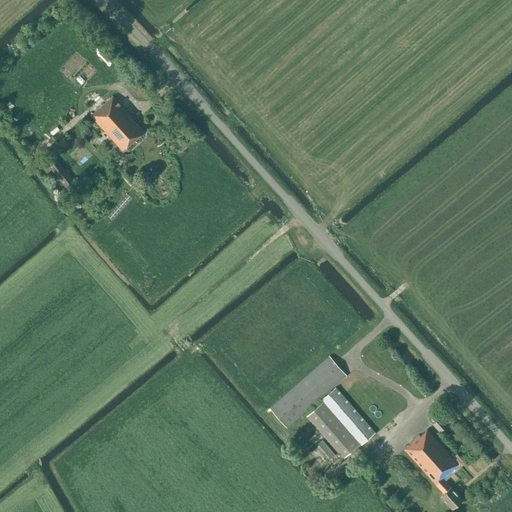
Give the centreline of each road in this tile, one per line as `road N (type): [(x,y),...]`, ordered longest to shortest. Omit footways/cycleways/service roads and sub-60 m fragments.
road 1 (unclassified): [(307,496),(177,335),(180,315),(292,212)]
road 2 (unclassified): [(511,451),(292,212)]
road 3 (unclassified): [(292,212),(100,0)]
